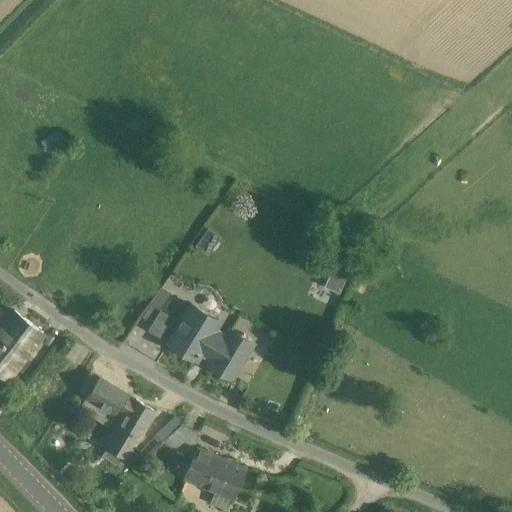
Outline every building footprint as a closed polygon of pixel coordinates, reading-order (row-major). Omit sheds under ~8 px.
[(322,284),(337,291),(348,268),(332,261),(322,284)] [(159,308),(169,291),(159,285),(149,302),(159,308)] [(191,304),(168,343),(196,360),(200,354),(215,329),(220,321),(191,304)] [(14,310),(0,328),(0,374),(6,379),(43,332),(14,310)] [(215,329),(200,354),(211,360),(225,336),(215,329)] [(211,360),(208,365),(232,379),(254,343),(229,329),(211,360)] [(126,414),(110,441),(129,452),(154,411),(135,400),(134,401),(126,395),(104,381),(93,400),(115,413),(117,410),(117,409),(126,414)] [(199,432),(180,424),(176,435),(195,443),(199,432)] [(248,468),(196,447),(183,478),(234,500),(248,468)]
